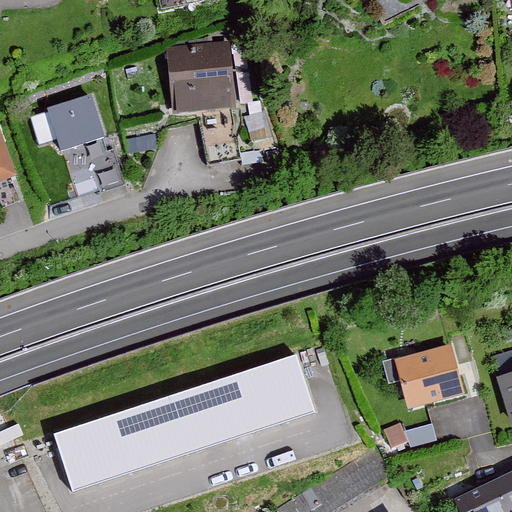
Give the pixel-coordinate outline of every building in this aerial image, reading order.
[(175,118),(241,115),(237,46),(171,50),(175,118)] [(65,156),(111,142),(97,98),(51,112),(65,156)] [(0,188),(19,181),(0,133),(0,188)] [(407,415),(465,399),(450,347),(392,363),(407,415)] [(296,350),(52,430),(73,491),(316,410),(296,350)] [(508,428),(511,427),(511,370),(495,375),(508,428)] [(511,511),(511,477),(463,500),(468,511),(511,511)]
